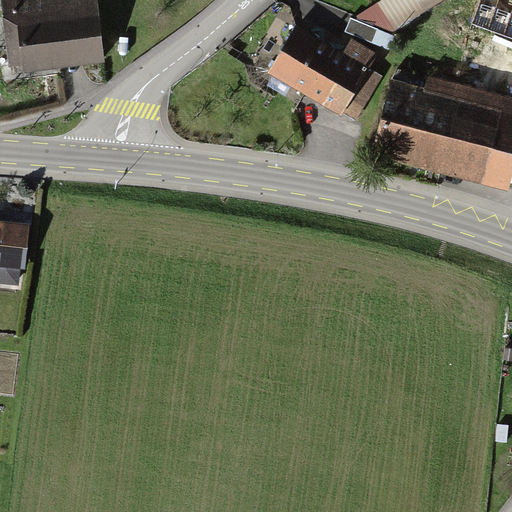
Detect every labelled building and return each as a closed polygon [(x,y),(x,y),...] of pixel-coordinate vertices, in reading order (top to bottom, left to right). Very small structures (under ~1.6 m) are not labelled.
[(97,0),(6,0),(2,0),(10,67),(104,56),(97,0)] [(380,0),(375,3),(388,27),(436,0),(380,0)] [(511,0),(470,0),(465,14),(511,33),(511,0)] [(337,51),(288,24),(263,71),(336,110),(368,52),(343,39),(337,51)] [(511,126),(511,100),(388,71),(370,147),(500,177),(511,126)] [(19,220),(0,218),(0,256),(16,258),(19,220)]
